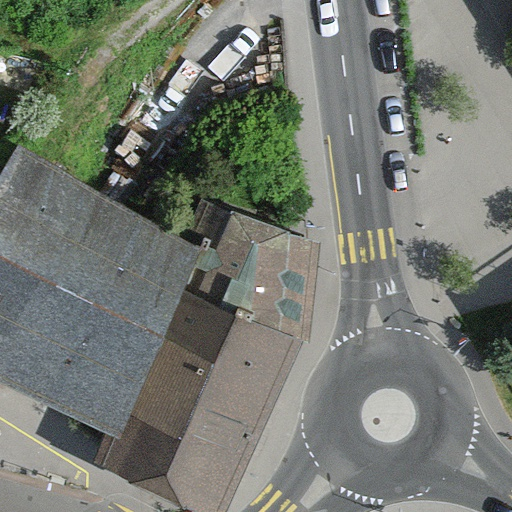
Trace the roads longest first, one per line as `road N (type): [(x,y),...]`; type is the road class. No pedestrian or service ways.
road 1 (secondary): [(335,0),(377,354)]
road 2 (residential): [(97,511),(92,461),(0,407)]
road 3 (secondary): [(448,448),(456,399),(445,376),(402,352),(377,354)]
road 4 (secondary): [(377,354),(338,385),(333,433),(345,455)]
road 5 (secondary): [(345,455),(387,478),(432,466),(448,448)]
